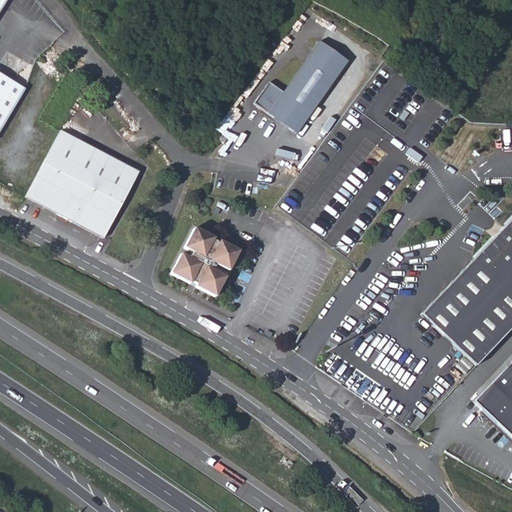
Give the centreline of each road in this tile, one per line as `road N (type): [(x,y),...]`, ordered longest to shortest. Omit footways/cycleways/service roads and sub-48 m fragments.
road 1 (trunk): [(368,511),(211,380),(0,265)]
road 2 (residential): [(44,0),(187,167),(135,285)]
road 3 (trunk): [(275,511),(0,327)]
road 4 (residential): [(287,379),(433,187)]
road 5 (trunk): [(0,381),(195,511)]
road 6 (tertiary): [(287,379),(388,451),(454,511)]
road 7 (tertiary): [(135,285),(287,379)]
road 8 (tertiary): [(0,215),(135,285)]
road 9 (trunk): [(0,430),(105,511)]
